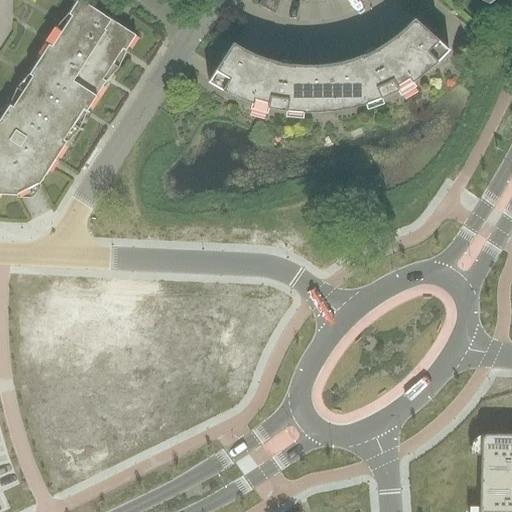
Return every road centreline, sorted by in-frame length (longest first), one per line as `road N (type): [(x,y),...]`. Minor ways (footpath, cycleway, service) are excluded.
road 1 (residential): [(69,255),(283,273),(344,317)]
road 2 (residential): [(69,255),(73,216),(192,29)]
road 3 (tertiary): [(301,405),(181,484)]
road 4 (tertiary): [(198,511),(319,435)]
road 5 (tertiary): [(511,158),(437,273)]
road 6 (tertiary): [(374,430),(436,382),(459,346)]
